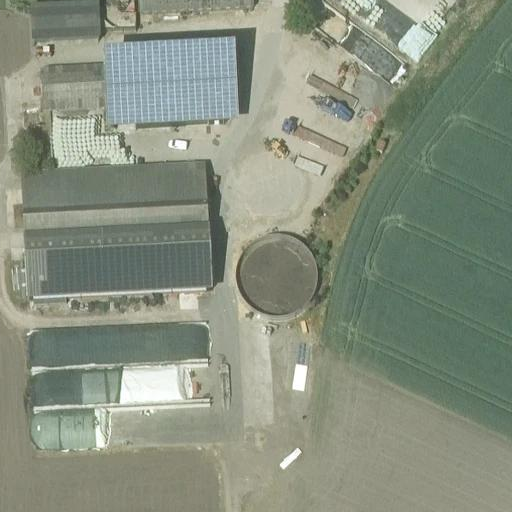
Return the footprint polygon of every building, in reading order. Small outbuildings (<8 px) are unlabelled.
[(253,0),(136,0),(137,20),(254,14),(253,0)] [(99,8),(31,12),(33,50),(101,46),(99,8)] [(102,70),(41,73),(44,116),(107,112),(108,136),(239,129),(235,58),(102,66),(102,70)] [(365,121),(299,71),(249,138),(241,149),(254,159),(258,157),(262,155),(267,154),(272,153),(278,154),(282,155),(286,156),(290,159),(293,161),(296,164),(298,166),(301,170),(318,183),(365,121)] [(278,154),(272,153),(267,154),(262,155),(258,157),(254,159),(251,162),(248,165),(245,169),(243,174),(242,177),(241,183),(240,186),(241,190),(241,193),(243,199),(245,202),(247,205),(250,208),(253,211),(259,214),(264,216),(269,217),(274,218),(278,217),(282,216),(288,214),(292,211),(296,208),(298,205),(300,202),(302,198),(304,193),(304,189),(305,185),(304,182),(304,179),(302,174),(301,170),(298,166),(296,164),(293,161),(290,159),(286,156),(282,155),(278,154)] [(205,171),(23,180),(29,304),(211,295),(205,171)] [(235,286),(239,299),(247,311),(258,319),(272,323),(286,323),(299,318),(309,309),(316,297),(319,284),(318,271),(312,259),(303,249),(291,242),(278,240),(264,242),(252,249),(242,259),(237,272),(235,286)]
